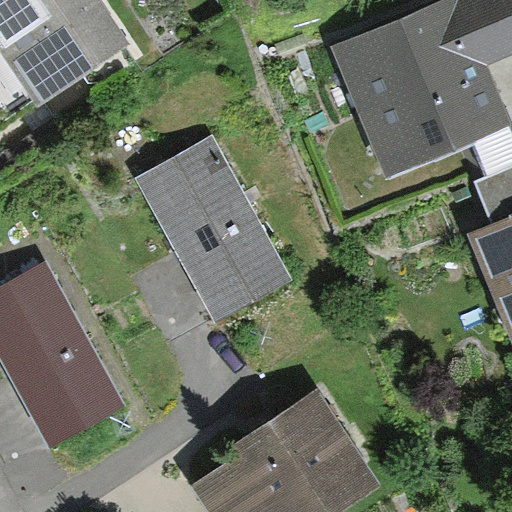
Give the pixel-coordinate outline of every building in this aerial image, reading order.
[(0,0),(0,42),(41,103),(130,43),(100,0),(0,0)] [(336,47),(385,173),(508,125),(486,69),(511,58),(511,0),(477,0),(458,8),(455,0),(336,47)] [(141,181),(218,320),(293,279),(216,140),(141,181)] [(511,325),(511,220),(476,234),(489,266),(502,299),(511,325)] [(0,292),(0,351),(51,448),(128,408),(52,265),(0,292)] [(345,511),(384,486),(322,391),(237,446),(245,458),(199,488),(215,511),(345,511)]
